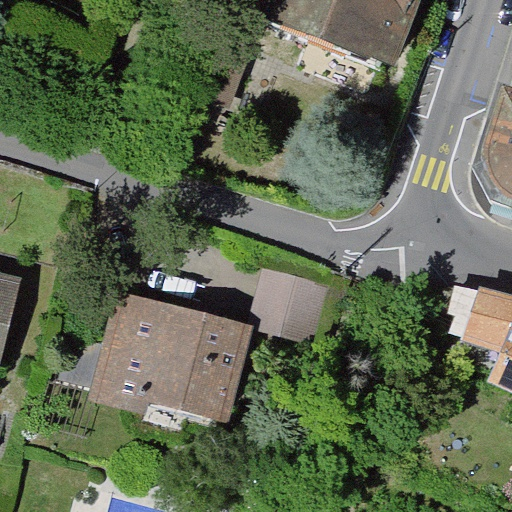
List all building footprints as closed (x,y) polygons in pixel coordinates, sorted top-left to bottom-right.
[(392,76),(420,0),(273,0),(263,27),(392,76)] [(511,204),(511,89),(501,86),(480,147),(479,161),(485,176),(493,191),(510,203),(511,204)] [(251,321),(298,332),(310,281),(263,270),(251,321)] [(0,377),(13,380),(34,291),(0,283),(0,377)] [(511,398),(511,301),(459,289),(411,288),(409,323),(451,325),(447,340),(501,357),(488,388),(511,398)] [(167,420),(246,439),(271,336),(131,303),(103,416),(164,431),(167,420)]
